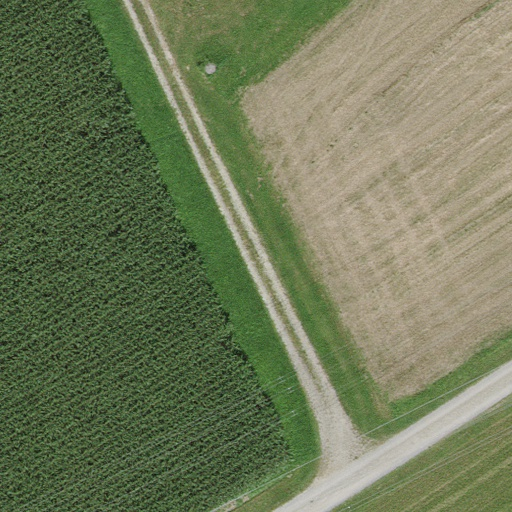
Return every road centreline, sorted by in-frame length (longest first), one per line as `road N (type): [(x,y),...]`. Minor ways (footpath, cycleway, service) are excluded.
road 1 (track): [(349,487),(337,431),(143,0)]
road 2 (track): [(307,511),(511,378)]
